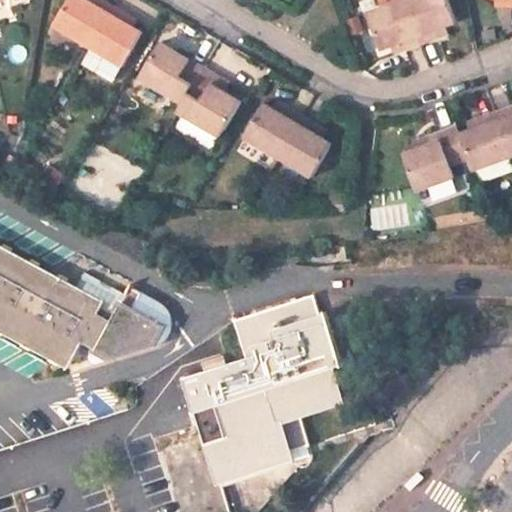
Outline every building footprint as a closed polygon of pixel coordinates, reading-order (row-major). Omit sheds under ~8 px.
[(67,0),(53,25),(87,46),(112,5),(104,0),(91,0),(92,0),(91,0),(67,0)] [(420,42),(405,0),(393,0),(367,10),(380,48),(392,43),(398,42),(400,49),(420,42)] [(405,0),(420,42),(441,34),(438,27),(445,24),(455,21),(447,0),(405,0)] [(112,5),(87,46),(121,67),(142,32),(132,25),(125,21),(129,15),(112,5)] [(136,20),(129,15),(125,21),(132,25),(136,20)] [(438,27),(441,34),(448,31),(445,24),(438,27)] [(141,79),(182,104),(203,67),(162,42),(141,79)] [(392,43),(395,51),(400,49),(398,42),(392,43)] [(177,111),(219,137),(241,100),(226,92),(212,84),(217,76),(203,67),(182,104),(177,111)] [(212,84),(226,92),(231,85),(217,76),(212,84)] [(278,101),(274,108),(282,112),(286,106),(278,101)] [(267,103),(245,138),(278,157),(302,116),(286,106),(282,112),(274,108),(267,103)] [(511,108),(494,115),(511,160),(511,159),(511,108)] [(460,136),(471,165),(475,174),(511,160),(494,115),(478,121),(481,129),(474,131),(460,136)] [(302,116),(278,157),(312,178),(334,143),(323,136),(316,133),(319,127),(302,116)] [(471,123),(474,131),(481,129),(478,121),(471,123)] [(326,130),(319,127),(316,133),(323,136),(326,130)] [(457,128),(421,142),(423,150),(415,153),(404,157),(420,199),(458,186),(453,173),(471,165),(460,136),(457,128)] [(415,153),(423,150),(421,142),(412,146),(415,153)] [(155,247),(109,222),(99,240),(145,265),(155,247)] [(0,331),(70,369),(84,343),(116,359),(157,348),(165,332),(132,314),(121,308),(116,315),(103,309),(107,302),(0,244),(0,331)] [(301,252),(243,260),(245,274),(289,268),(302,261),(301,252)] [(142,294),(132,289),(121,308),(132,314),(142,294)] [(324,316),(317,296),(236,322),(248,359),(216,369),(186,379),(207,446),(211,445),(220,486),(302,460),(291,426),(353,405),(341,370),(352,367),(333,314),(324,316)]
